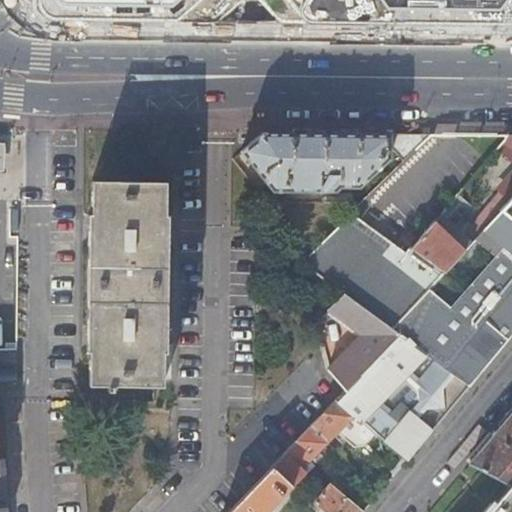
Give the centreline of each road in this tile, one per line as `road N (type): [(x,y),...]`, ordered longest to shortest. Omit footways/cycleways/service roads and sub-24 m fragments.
road 1 (residential): [(220,76),(220,465)]
road 2 (residential): [(45,511),(42,206)]
road 3 (secondary): [(220,76),(511,78)]
road 4 (secondary): [(0,91),(172,97),(220,76)]
road 5 (secondary): [(220,76),(161,58),(0,52)]
road 6 (tertiary): [(511,370),(391,511)]
road 7 (residential): [(220,465),(323,361)]
